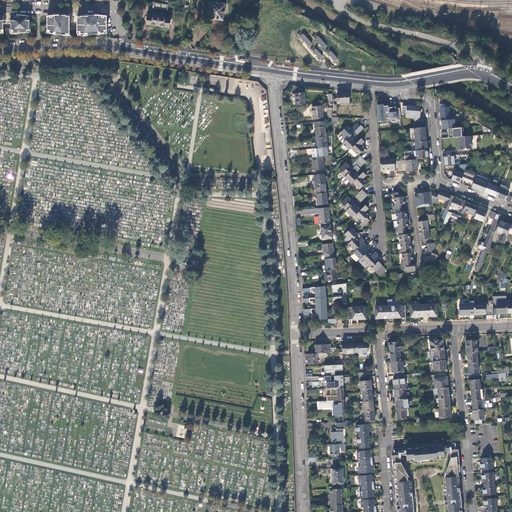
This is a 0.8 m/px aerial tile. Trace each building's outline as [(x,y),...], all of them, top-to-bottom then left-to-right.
[(223,21),(225,5),(210,3),(208,18),(223,21)] [(169,28),(171,19),(165,18),(166,16),(152,14),(152,16),(147,15),(145,25),(169,28)] [(65,36),(65,34),(69,34),(69,16),(60,16),(60,17),(58,16),(58,17),(54,17),(54,15),(54,16),(47,17),(47,24),(45,24),(45,26),(47,26),(49,31),(49,33),(54,35),(65,36)] [(107,32),(107,17),(100,16),(100,15),(99,16),(99,17),(96,17),(94,17),(94,16),(88,16),(88,17),(81,17),(81,18),(77,18),(77,33),(80,33),(80,35),(84,35),(84,34),(88,34),(88,37),(95,36),(104,34),(104,31),(107,32)] [(29,16),(21,16),(21,20),(18,21),(18,16),(10,16),(10,31),(13,31),(13,34),(18,34),(27,33),(29,33),(29,25),(29,21),(29,16)] [(303,34),(300,37),(309,47),(312,44),(303,34)] [(322,49),(327,45),(318,36),(314,39),(322,49)] [(323,56),(316,48),(313,51),(320,59),(323,56)] [(337,58),(331,51),(328,54),(334,61),(337,58)] [(337,93),(338,104),(349,103),(348,92),(337,93)] [(295,94),(296,105),(306,104),(304,93),(295,94)] [(439,105),(441,120),(451,119),(451,117),(450,118),(449,107),(446,107),(446,106),(443,106),(443,104),(439,105)] [(332,117),(332,108),(328,108),(327,116),(323,117),(322,106),(312,107),(313,119),(322,118),(323,121),(325,121),(332,120),(332,117)] [(420,117),(421,108),(407,106),(406,114),(415,115),(415,116),(420,117)] [(385,108),(386,118),(396,117),(395,107),(385,108)] [(448,129),(458,128),(457,119),(452,120),(441,121),(442,130),(448,129)] [(323,121),(314,122),(316,138),(326,137),(325,121),(323,121)] [(361,126),(358,123),(353,128),(354,129),(353,130),(351,129),(348,125),(341,132),(343,135),(342,136),(346,140),(343,143),(354,155),(356,153),(358,155),(365,149),(361,145),(364,142),(361,139),(357,144),(354,141),(355,140),(351,136),(354,132),(357,135),(364,128),(361,126)] [(414,128),(413,128),(415,142),(426,141),(425,127),(414,128)] [(458,128),(448,129),(449,138),(458,137),(464,137),(463,128),(458,128)] [(327,145),(332,144),(332,136),(326,137),(316,138),(317,148),(327,147),(327,145)] [(464,137),(458,137),(460,150),(471,149),(470,136),(464,137)] [(416,151),(427,150),(426,141),(415,142),(416,151)] [(417,160),(428,159),(427,150),(416,151),(404,152),(405,161),(417,160)] [(454,155),(443,156),(444,167),(455,166),(454,155)] [(314,175),(324,174),(323,169),(322,156),(312,157),(314,175)] [(360,157),(354,163),(359,168),(366,162),(360,157)] [(381,173),(386,173),(386,170),(395,169),(394,159),(380,160),(381,173)] [(418,171),(417,160),(405,161),(401,161),(402,170),(406,170),(406,172),(418,171)] [(360,190),(367,183),(363,179),(366,176),(363,173),(359,176),(358,177),(355,174),(356,173),(346,162),(339,169),(342,171),(341,173),(345,177),(349,181),(351,184),(353,182),(360,190)] [(465,169),(467,165),(460,165),(460,172),(460,173),(455,171),(451,180),(460,184),(461,180),(465,169)] [(475,173),(465,169),(461,180),(472,184),(474,178),(473,178),(475,173)] [(315,185),(316,194),(326,192),(324,173),(324,174),(314,175),(315,180),(312,180),(313,185),(315,185)] [(476,175),(471,188),(484,193),(488,184),(489,180),(476,175)] [(496,198),(499,189),(496,187),(498,182),(493,180),(491,186),(490,185),(490,186),(487,194),(496,198)] [(510,189),(500,185),(499,189),(496,198),(505,201),(510,189)] [(361,202),(367,196),(362,191),(356,197),(361,202)] [(438,195),(431,192),(433,203),(437,202),(439,198),(446,201),(443,208),(446,209),(444,213),(447,215),(449,209),(450,207),(453,198),(454,197),(439,191),(438,195)] [(328,203),(333,202),(332,192),(326,192),(316,194),(317,199),(318,199),(319,205),(328,204),(328,203)] [(392,206),(393,210),(402,209),(401,205),(404,204),(403,196),(403,197),(402,192),(393,193),(394,205),(392,206)] [(416,205),(415,206),(416,207),(433,205),(433,203),(431,192),(417,194),(418,196),(414,197),(416,205)] [(360,225),(363,228),(369,221),(367,218),(369,216),(366,212),(369,209),(366,206),(360,211),(357,208),(358,207),(348,196),(341,203),(343,206),(342,207),(353,218),(355,216),(362,223),(360,225)] [(461,201),(453,198),(450,207),(457,210),(456,212),(449,209),(447,215),(455,218),(455,219),(459,221),(461,216),(463,211),(463,210),(466,202),(461,200),(461,201)] [(463,211),(461,216),(465,218),(466,214),(465,213),(465,211),(468,212),(468,214),(470,215),(473,216),(477,206),(467,202),(463,211)] [(320,224),(331,223),(329,207),(304,210),(304,215),(319,214),(319,215),(320,224)] [(487,210),(478,207),(474,218),(483,222),(487,210)] [(402,209),(393,210),(393,213),(395,213),(396,221),(406,219),(405,211),(402,212),(402,209)] [(502,216),(496,214),(492,212),(489,218),(494,220),(488,235),(493,237),(495,233),(499,221),(502,216)] [(396,232),(405,231),(404,227),(407,226),(406,219),(396,221),(397,228),(395,228),(396,232)] [(427,221),(418,222),(419,231),(428,230),(427,221)] [(511,226),(499,221),(495,233),(501,236),(499,241),(504,243),(506,238),(511,226)] [(320,235),(320,239),(332,238),(330,225),(321,226),(321,235),(320,235)] [(365,267),(368,265),(378,275),(382,275),(386,270),(379,262),(382,259),(376,252),(372,256),(371,255),(373,253),(370,250),(369,252),(365,248),(367,246),(364,243),(365,241),(362,238),(359,241),(356,237),(358,234),(352,228),(345,234),(347,236),(346,238),(350,242),(349,244),(355,251),(353,252),(360,259),(359,261),(365,267)] [(428,230),(419,231),(421,240),(429,239),(428,230)] [(399,243),(410,242),(409,233),(405,234),(405,231),(396,232),(396,236),(398,235),(399,243)] [(493,237),(488,235),(485,244),(480,242),(478,249),(482,250),(487,252),(493,237)] [(399,255),(401,254),(408,253),(408,249),(411,249),(410,242),(399,243),(400,250),(399,250),(399,255)] [(325,255),(334,254),(332,243),(322,244),(324,255),(325,255)] [(487,252),(482,250),(474,270),(479,272),(487,252)] [(326,270),(336,269),(335,260),(340,259),(339,253),(334,254),(325,255),(326,259),(324,259),(326,270)] [(401,266),(410,264),(410,260),(412,260),(411,253),(408,253),(401,254),(402,261),(400,261),(401,266)] [(423,257),(424,262),(434,260),(436,255),(432,253),(430,256),(423,257)] [(415,271),(414,264),(410,264),(401,266),(402,270),(406,269),(406,273),(415,271)] [(335,284),(343,283),(342,277),(338,278),(336,269),(326,270),(327,279),(327,281),(334,280),(335,284)] [(501,272),(496,283),(501,283),(502,283),(504,278),(506,274),(501,272)] [(468,284),(468,285),(472,285),(474,285),(477,277),(474,276),(471,284),(468,284)] [(332,286),(334,301),(339,301),(339,302),(347,301),(346,284),(332,286)] [(325,286),(302,289),(302,293),(313,292),(313,293),(316,293),(316,298),(325,298),(325,286)] [(316,304),(316,309),(326,309),(326,298),(325,298),(316,298),(303,299),(303,303),(312,302),(312,304),(316,304)] [(405,318),(404,306),(396,306),(396,299),(391,299),(391,305),(387,305),(387,307),(388,318),(405,318)] [(459,316),(473,315),(473,305),(473,303),(469,303),(458,304),(459,316)] [(489,304),(484,304),(485,315),(473,315),(473,317),(493,316),(493,303),(489,303),(489,304)] [(497,314),(507,314),(507,304),(507,303),(497,303),(497,314)] [(473,305),(473,315),(485,315),(484,304),(473,305)] [(422,306),(422,317),(435,317),(435,305),(422,306)] [(347,307),(347,319),(352,319),(352,320),(366,319),(365,308),(356,308),(356,307),(355,306),(353,306),(352,307),(347,307)] [(410,318),(422,317),(422,306),(410,306),(410,318)] [(375,319),(388,318),(387,307),(375,307),(375,319)] [(316,315),(316,320),(327,319),(326,309),(316,309),(303,310),(303,313),(313,313),(313,315),(316,315)] [(431,352),(444,350),(442,340),(429,341),(429,347),(430,346),(431,352)] [(465,341),(467,353),(477,352),(476,340),(465,341)] [(389,343),(390,353),(400,352),(403,351),(402,346),(399,342),(389,343)] [(367,343),(357,344),(357,353),(367,353),(367,343)] [(314,345),(314,354),(326,353),(336,353),(336,348),(330,348),(330,350),(327,350),(327,344),(314,345)] [(357,353),(357,344),(342,344),(342,352),(342,354),(357,353)] [(431,352),(429,352),(430,362),(433,362),(435,361),(445,360),(444,350),(431,352)] [(390,353),(391,363),(400,362),(400,352),(390,353)] [(467,353),(468,363),(478,362),(477,352),(467,353)] [(314,354),(308,354),(308,365),(318,364),(318,358),(326,357),(326,353),(314,354)] [(446,370),(445,360),(435,361),(433,362),(434,372),(446,370)] [(400,362),(391,363),(391,367),(392,367),(393,373),(403,371),(402,362),(400,362)] [(478,362),(468,363),(469,373),(479,372),(478,362)] [(338,376),(343,376),(343,365),(336,365),(324,366),(324,371),(325,371),(326,376),(330,376),(334,376),(335,376),(335,372),(338,372),(338,376)] [(498,374),(498,377),(499,381),(506,380),(505,373),(498,374)] [(343,382),(343,378),(343,376),(338,376),(335,376),(334,376),(334,382),(331,383),(330,376),(326,376),(324,376),(324,381),(326,381),(326,383),(326,389),(330,389),(343,388),(343,382)] [(435,389),(448,388),(447,378),(434,379),(435,389)] [(393,380),(394,390),(405,389),(404,379),(403,379),(394,380),(393,380)] [(470,380),(471,390),(480,389),(479,380),(470,380)] [(362,392),(372,391),(371,381),(360,382),(361,392),(362,392)] [(344,397),(343,388),(330,389),(330,391),(335,391),(335,398),(330,398),(330,401),(344,401),(344,397)] [(449,398),(448,388),(435,389),(436,394),(438,394),(438,399),(449,398)] [(394,390),(395,400),(404,399),(403,394),(406,394),(405,389),(394,390)] [(471,390),(472,401),(481,400),(480,389),(471,390)] [(373,401),(372,391),(362,392),(363,402),(373,401)] [(450,407),(449,398),(438,399),(439,404),(437,404),(437,409),(438,409),(450,407)] [(395,400),(396,410),(405,409),(408,409),(407,399),(406,399),(404,399),(395,400)] [(472,401),(473,410),(482,409),(481,400),(472,401)] [(344,401),(330,401),(318,402),(319,409),(333,408),(333,415),(344,415),(344,414),(344,408),(344,404),(344,401)] [(374,411),(373,401),(363,402),(362,402),(363,406),(359,406),(359,412),(364,412),(374,411)] [(451,418),(450,407),(438,409),(440,419),(451,418)] [(405,409),(396,410),(397,420),(406,419),(405,413),(405,409)] [(482,409),(473,410),(474,420),(475,420),(475,424),(482,424),(482,419),(484,419),(483,409),(482,409)] [(375,421),(374,411),(364,412),(365,422),(375,421)] [(356,434),(358,433),(359,438),(364,437),(364,438),(365,438),(364,437),(368,436),(367,432),(370,432),(369,425),(355,425),(356,434)] [(343,441),(342,433),(342,429),(336,430),(336,433),(331,434),(332,441),(335,441),(335,442),(336,442),(336,441),(343,441)] [(359,438),(357,438),(357,445),(359,445),(359,449),(369,448),(368,444),(370,444),(370,438),(365,438),(364,438),(364,437),(359,438)] [(340,448),(340,444),(327,445),(327,447),(330,447),(330,455),(338,455),(338,448),(340,448)] [(443,444),(406,448),(407,460),(414,459),(415,461),(422,461),(422,462),(421,463),(423,463),(422,461),(424,460),(429,460),(430,462),(431,462),(430,462),(430,460),(437,459),(437,457),(445,456),(443,444)] [(461,472),(458,449),(451,450),(452,455),(450,455),(450,459),(446,473),(448,473),(448,477),(446,477),(447,485),(445,485),(446,493),(444,493),(444,492),(444,493),(446,493),(448,511),(446,511),(445,511),(462,511),(461,499),(458,472),(461,472)] [(360,462),(372,461),(371,453),(368,453),(368,451),(356,452),(357,459),(359,458),(360,462)] [(399,455),(392,456),(394,478),(396,478),(398,497),(396,497),(396,496),(396,498),(398,497),(399,504),(399,505),(399,509),(399,511),(414,511),(414,507),(412,493),(413,493),(413,492),(412,492),(411,481),(408,481),(408,477),(409,477),(402,463),(401,460),(399,460),(399,455)] [(483,463),(481,463),(482,470),(489,470),(489,469),(495,468),(494,462),(492,462),(492,458),(483,459),(483,463)] [(373,469),(372,461),(360,462),(360,466),(358,466),(358,473),(370,472),(370,470),(373,469)] [(330,469),(330,484),(343,484),(342,469),(330,469)] [(484,481),(484,484),(494,483),(494,480),(496,480),(495,474),(490,474),(489,473),(482,474),(482,481),(484,481)] [(361,487),(373,486),(373,478),(370,478),(369,475),(358,476),(358,483),(361,483),(361,487)] [(494,483),(484,484),(485,488),(483,488),(484,496),(492,495),(491,494),(497,494),(496,487),(495,488),(494,483)] [(374,494),(373,486),(361,487),(361,491),(359,491),(360,498),(371,497),(371,494),(374,494)] [(330,501),(342,501),(342,497),(342,489),(328,490),(328,494),(330,495),(331,495),(331,497),(329,497),(330,501)] [(487,507),(487,510),(497,509),(496,506),(498,506),(497,499),(492,500),(492,499),(484,500),(485,507),(487,507)] [(363,511),(376,510),(375,502),(372,502),(372,500),(360,501),(361,508),(363,508),(363,511)] [(342,511),(343,505),(342,505),(342,501),(330,501),(330,506),(331,506),(331,508),(330,508),(329,510),(329,511),(342,511)]
